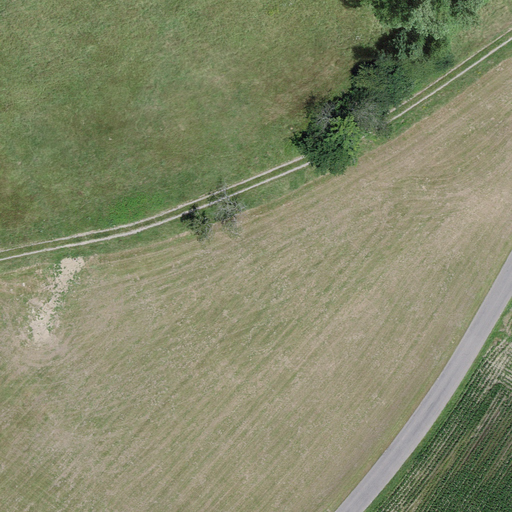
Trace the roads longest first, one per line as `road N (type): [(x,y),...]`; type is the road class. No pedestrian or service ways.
road 1 (track): [(0,256),(103,234),(231,190),(351,137),(511,34)]
road 2 (unclassified): [(511,274),(447,384),(347,511)]
